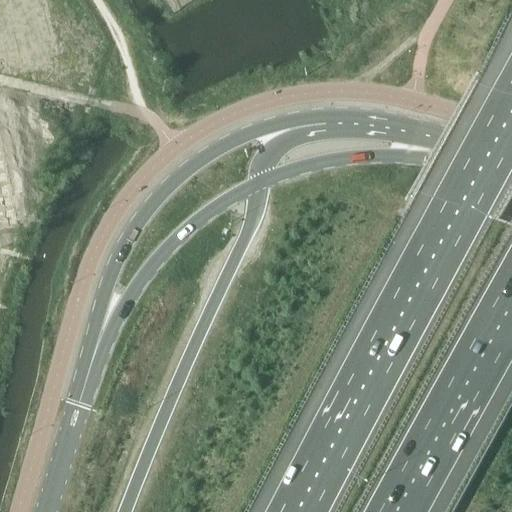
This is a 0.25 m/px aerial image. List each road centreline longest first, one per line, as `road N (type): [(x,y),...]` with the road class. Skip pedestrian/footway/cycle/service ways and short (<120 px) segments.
road 1 (motorway): [(511,114),(302,511)]
road 2 (trunk): [(261,182),(252,222),(123,511)]
road 3 (tertiary): [(298,129),(255,131),(220,148),(156,200),(113,270),(94,350)]
road 4 (tertiary): [(94,350),(153,264),(261,182)]
road 5 (motorway): [(397,511),(511,305)]
road 6 (tertiary): [(261,182),(324,162),(433,148)]
road 7 (tertiary): [(433,148),(393,130),(298,129)]
